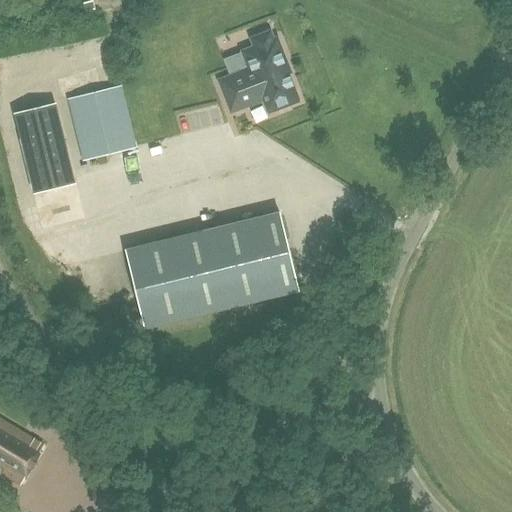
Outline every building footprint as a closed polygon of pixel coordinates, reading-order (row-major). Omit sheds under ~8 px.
[(273,40),(269,31),(251,39),(254,46),(242,51),(249,69),(219,81),(232,112),(264,99),(269,112),(298,100),(287,73),(290,72),(276,39),(273,40)] [(63,101),(59,86),(17,96),(20,111),(63,101)] [(85,159),(136,145),(121,86),(69,100),(85,159)] [(36,193),(76,183),(55,104),(15,115),(36,193)] [(279,212),(126,250),(145,328),(298,291),(279,212)] [(229,378),(240,366),(224,353),(214,365),(229,378)] [(0,471),(20,484),(43,444),(0,419),(0,471)]
